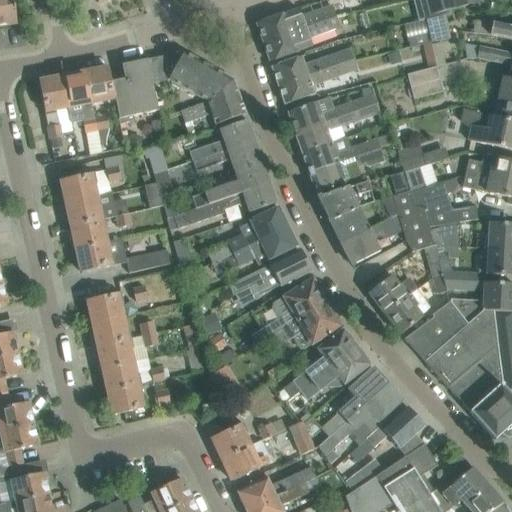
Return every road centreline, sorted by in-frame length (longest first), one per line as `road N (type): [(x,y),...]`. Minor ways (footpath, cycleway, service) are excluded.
road 1 (residential): [(227,12),(272,143),(376,342),(486,463),(511,472)]
road 2 (residential): [(222,511),(179,438),(86,449),(73,428),(0,89)]
road 3 (residential): [(60,58),(227,12)]
